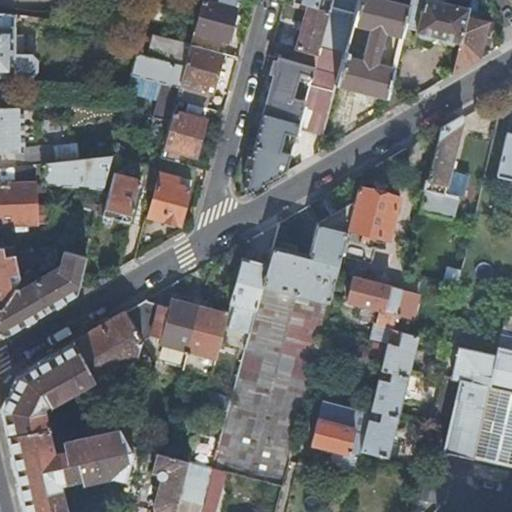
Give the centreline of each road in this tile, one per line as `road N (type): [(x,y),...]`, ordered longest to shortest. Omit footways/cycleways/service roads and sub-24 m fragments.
road 1 (residential): [(511,58),(210,234)]
road 2 (residential): [(210,234),(0,355)]
road 3 (residential): [(267,0),(210,234)]
